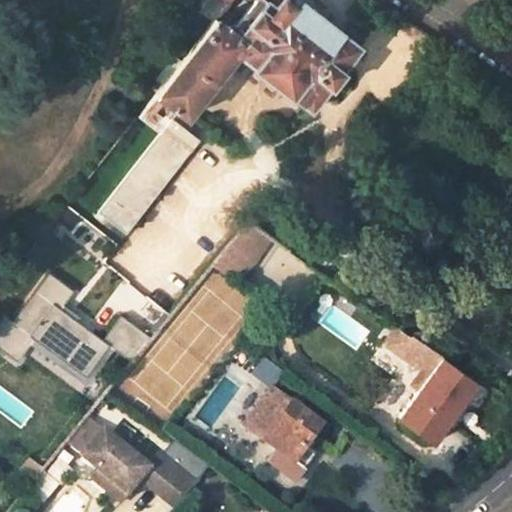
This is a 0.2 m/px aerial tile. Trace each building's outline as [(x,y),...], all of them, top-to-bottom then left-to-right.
[(358,48),(296,0),(250,0),(228,28),(214,17),(155,91),(178,108),(187,115),(236,53),(254,66),(252,70),(290,99),(292,96),(310,110),(328,87),(331,89),(344,73),(340,70),(358,48)] [(125,233),(198,141),(170,119),(178,108),(155,91),(136,116),(158,133),(97,211),(125,233)] [(248,219),(211,265),(238,286),(273,237),(248,219)] [(26,345),(76,387),(110,347),(59,304),(70,290),(46,270),(0,324),(0,348),(14,360),(26,345)] [(428,374),(418,388),(399,415),(432,439),(475,378),(412,334),(405,331),(399,327),(388,344),(421,368),(428,374)] [(418,388),(428,374),(421,368),(411,383),(418,388)] [(243,426),(275,451),(267,461),(294,481),(313,454),(309,451),(305,448),(310,440),(321,426),(270,390),(243,426)] [(85,420),(65,444),(81,457),(101,433),(85,420)] [(208,467),(172,441),(159,457),(157,455),(146,469),(102,432),(101,433),(81,457),(80,458),(97,472),(111,483),(104,491),(119,503),(130,491),(138,480),(143,484),(174,509),(208,467)] [(310,440),(305,448),(309,451),(315,443),(310,440)] [(28,462),(16,476),(28,487),(40,473),(28,462)] [(40,504),(57,484),(41,471),(40,473),(28,487),(25,492),(40,504)] [(111,483),(97,472),(91,480),(104,491),(111,483)] [(143,484),(138,480),(130,491),(134,495),(143,484)]
